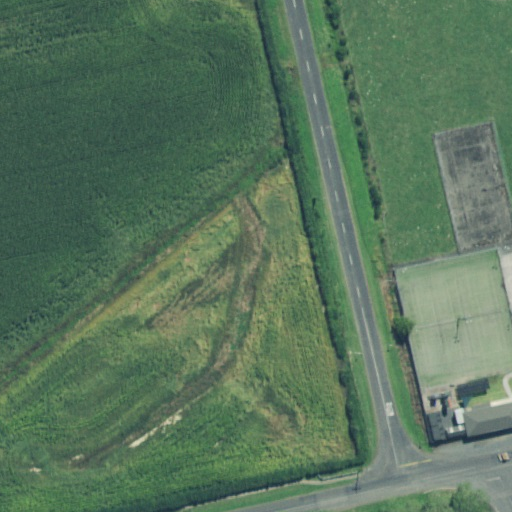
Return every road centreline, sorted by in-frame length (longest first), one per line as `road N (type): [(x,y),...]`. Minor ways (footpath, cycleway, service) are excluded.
road 1 (unclassified): [(294,0),(402,485)]
road 2 (unclassified): [(283,511),(402,485)]
